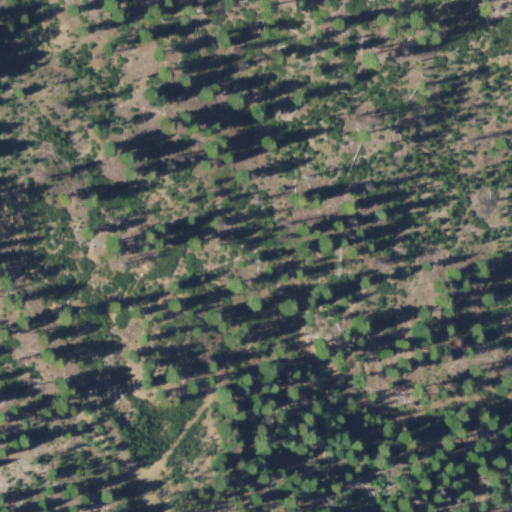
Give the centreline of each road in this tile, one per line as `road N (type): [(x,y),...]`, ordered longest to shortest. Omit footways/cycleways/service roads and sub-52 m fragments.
road 1 (track): [(143,494),(199,431),(259,342),(279,346),(360,403),(472,401),(511,415)]
road 2 (track): [(141,511),(143,494),(0,237)]
